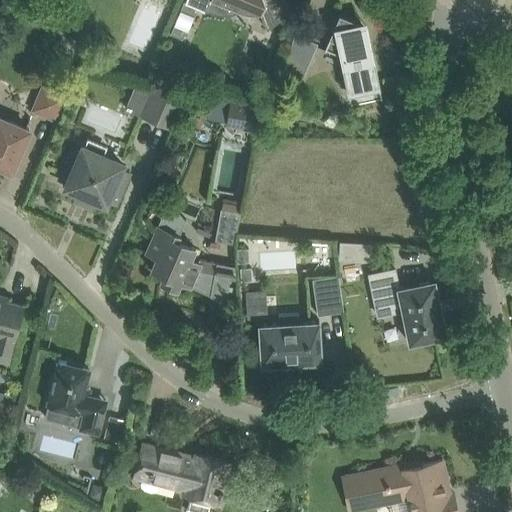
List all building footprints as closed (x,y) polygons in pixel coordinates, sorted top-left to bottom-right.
[(37,22),(44,5),(32,0),(25,0),(19,15),(37,22)] [(186,0),(186,2),(197,6),(205,10),(209,0),(217,0),(231,6),(242,10),(252,12),(261,12),(268,28),(267,28),(268,29),(280,20),(285,13),(287,6),(286,0),(186,0)] [(186,2),(184,1),(171,34),(183,39),(187,29),(188,30),(194,16),(193,15),(197,6),(186,2)] [(379,82),(379,81),(367,24),(340,13),(325,48),(341,54),(348,89),(379,82)] [(294,37),(285,65),(305,72),(316,45),(294,37)] [(157,82),(143,115),(170,127),(184,94),(157,82)] [(43,87),(34,109),(56,118),(65,96),(43,87)] [(251,130),(256,105),(230,100),(225,125),(251,130)] [(0,164),(12,170),(30,129),(0,115),(0,164)] [(74,147),(60,178),(68,182),(66,186),(79,191),(76,197),(91,203),(94,198),(106,203),(108,199),(116,202),(129,171),(121,168),(123,163),(84,146),(82,151),(74,147)] [(241,211),(240,211),(221,208),(216,239),(235,243),(241,211)] [(158,225),(147,252),(157,256),(152,269),(164,274),(161,281),(178,289),(181,282),(191,286),(198,271),(215,275),(218,262),(200,258),(198,262),(191,259),(196,247),(178,239),(180,235),(158,225)] [(373,242),(340,240),(339,258),(371,260),(373,242)] [(237,248),(238,262),(250,262),(249,247),(237,248)] [(240,267),(241,281),(253,280),(252,266),(240,267)] [(369,274),(375,299),(399,294),(409,342),(446,334),(435,279),(399,287),(395,268),(369,274)] [(313,279),(318,314),(344,310),(339,275),(313,279)] [(0,360),(9,363),(24,305),(0,299),(0,360)] [(260,324),(262,364),(322,360),(320,320),(300,321),(299,313),(279,314),(279,322),(260,324)] [(85,385),(90,367),(59,359),(49,399),(64,403),(63,408),(59,421),(81,427),(98,432),(106,404),(82,398),(84,392),(85,385)] [(0,407),(0,424),(4,426),(8,410),(0,407)] [(104,438),(120,442),(126,420),(110,416),(104,438)] [(144,444),(139,463),(136,475),(188,488),(187,491),(218,499),(221,487),(228,462),(197,454),(196,458),(144,444)] [(421,459),(341,476),(348,510),(410,497),(413,511),(458,511),(454,491),(450,492),(443,459),(422,463),(421,459)] [(103,500),(107,487),(99,485),(92,488),(89,496),(103,500)]
